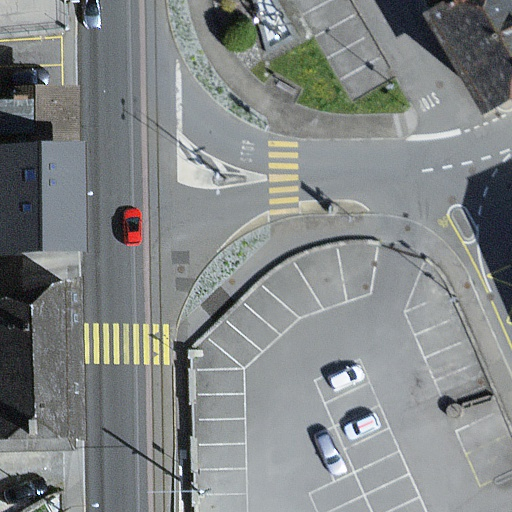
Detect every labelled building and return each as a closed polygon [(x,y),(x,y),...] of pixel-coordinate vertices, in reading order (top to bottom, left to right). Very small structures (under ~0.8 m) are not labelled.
[(0,0),(0,40),(64,34),(60,0),(0,0)] [(511,0),(437,0),(441,6),(430,13),(486,106),(511,90),(511,0)] [(0,159),(68,158),(67,95),(5,96),(6,106),(0,106),(0,159)] [(0,266),(70,266),(68,158),(0,159),(0,266)] [(0,462),(65,462),(64,293),(0,313),(0,462)]
